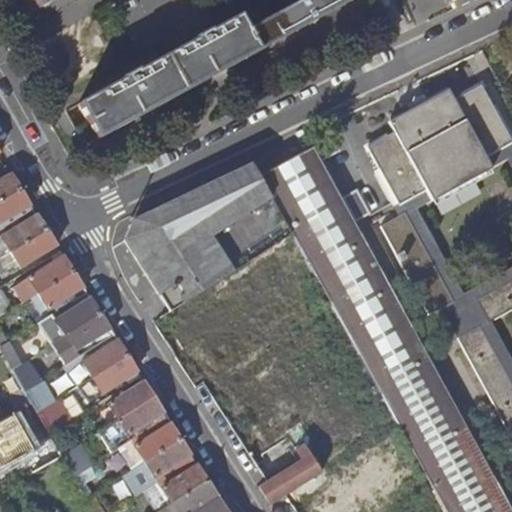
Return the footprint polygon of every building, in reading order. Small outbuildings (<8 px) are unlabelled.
[(23,0),(30,12),(51,0),(23,0)] [(300,0),(248,28),(260,50),(294,32),(351,0),(300,0)] [(99,138),(260,50),(248,28),(240,14),(212,30),(210,28),(194,37),(195,39),(140,69),(138,67),(122,76),(123,78),(80,102),(99,138)] [(434,203),(493,170),(486,159),(500,150),(511,143),(511,142),(481,85),(454,100),(448,90),(389,123),(395,133),(367,149),(396,200),(400,206),(408,201),(427,191),(434,203)] [(315,149),(322,162),(340,153),(333,139),(315,149)] [(468,306),(478,300),(511,281),(511,143),(500,150),(511,172),(511,268),(460,297),(408,201),(400,206),(405,215),(455,304),(443,310),(458,338),(460,337),(449,316),(468,306)] [(511,511),(511,509),(355,223),(343,200),(322,162),(315,149),(314,148),(261,178),(292,235),(330,303),(365,366),(381,395),(397,425),(432,487),(445,511),(511,511)] [(124,242),(170,314),(290,236),(252,166),(133,222),(124,242)] [(0,203),(22,190),(12,174),(0,181),(0,203)] [(0,224),(32,206),(22,190),(0,203),(0,224)] [(343,200),(355,223),(371,215),(358,191),(343,200)] [(0,259),(48,231),(35,210),(0,231),(0,259)] [(455,304),(405,215),(382,228),(431,317),(443,310),(455,304)] [(21,268),(58,246),(48,231),(0,259),(0,261),(2,266),(15,258),(21,268)] [(260,279),(286,331),(330,303),(292,235),(290,236),(175,310),(176,312),(168,317),(176,329),(183,325),(184,325),(214,307),(216,307),(260,279)] [(38,294),(74,272),(64,257),(14,287),(24,302),(28,300),(38,294)] [(49,310),(84,288),(74,272),(38,294),(49,310)] [(492,321),(511,310),(511,281),(478,300),(490,322),(492,321)] [(42,322),(53,316),(49,310),(38,294),(28,300),(42,322)] [(66,336),(101,315),(91,299),(56,321),(53,316),(42,322),(39,324),(52,345),(66,336)] [(505,439),(511,450),(511,357),(492,321),(490,322),(478,300),(468,306),(511,385),(511,434),(511,435),(505,439)] [(286,331),(194,388),(226,438),(269,412),(301,461),(258,488),(270,505),(286,495),(321,473),(302,444),(381,395),(365,366),(330,303),(286,331)] [(511,434),(511,385),(468,306),(449,316),(460,337),(458,338),(511,435),(511,434)] [(5,314),(0,317),(0,348),(8,343),(1,331),(11,325),(5,314)] [(107,324),(101,315),(66,336),(79,357),(114,335),(107,324)] [(128,357),(114,335),(79,357),(93,379),(128,357)] [(8,343),(0,348),(5,357),(12,370),(20,365),(8,343)] [(82,386),(93,379),(79,357),(68,364),(73,371),(64,377),(62,378),(68,387),(79,380),(82,386)] [(89,404),(138,372),(128,357),(93,379),(82,386),(79,388),(89,404)] [(20,365),(12,370),(24,390),(24,392),(37,384),(24,363),(20,365)] [(59,370),(64,377),(73,371),(68,364),(59,370)] [(37,384),(24,392),(32,406),(37,414),(53,404),(39,382),(37,384)] [(119,421),(155,399),(144,382),(109,404),(119,421)] [(24,392),(24,390),(12,397),(20,412),(32,406),(24,392)] [(302,444),(321,473),(397,425),(381,395),(302,444)] [(122,448),(132,442),(129,436),(164,413),(155,399),(119,421),(100,434),(114,454),(122,448)] [(49,435),(71,422),(66,411),(64,413),(57,402),(53,404),(37,414),(49,435)] [(0,468),(24,456),(34,474),(62,459),(62,458),(51,439),(32,450),(27,441),(32,437),(19,413),(4,421),(0,423),(0,468)] [(132,442),(168,420),(164,413),(129,436),(132,442)] [(146,463),(181,441),(171,425),(136,447),(146,463)] [(155,477),(190,455),(181,441),(146,463),(155,477)] [(136,470),(146,463),(136,447),(132,442),(122,448),(136,470)] [(81,446),(62,458),(62,459),(73,479),(81,474),(93,466),(81,446)] [(149,490),(159,483),(155,477),(146,463),(136,470),(149,490)] [(173,504),(208,482),(198,466),(162,488),(173,504)] [(81,474),(73,479),(86,501),(93,497),(81,474)] [(226,511),(208,482),(173,504),(162,511),(160,511),(226,511)] [(162,511),(173,504),(162,488),(159,483),(149,490),(162,511)] [(445,511),(432,487),(391,511),(445,511)] [(101,511),(93,497),(86,501),(92,511),(101,511)]
